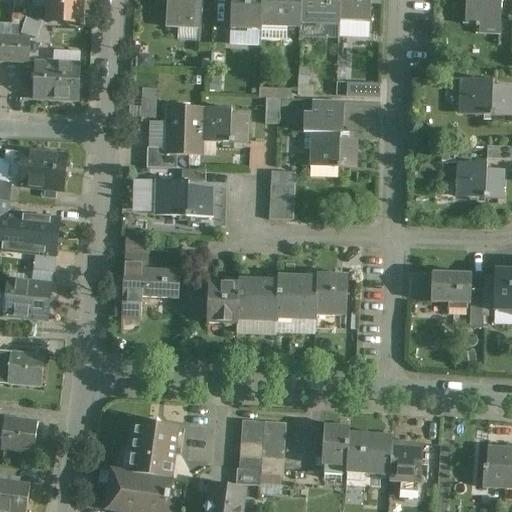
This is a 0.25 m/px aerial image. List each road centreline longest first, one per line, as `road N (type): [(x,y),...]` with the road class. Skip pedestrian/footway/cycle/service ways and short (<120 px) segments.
road 1 (residential): [(87,383),(390,388)]
road 2 (residential): [(108,133),(87,383)]
road 3 (residential): [(402,0),(394,235)]
road 4 (residential): [(255,206),(255,234),(394,235)]
road 5 (residential): [(394,235),(390,388)]
road 6 (residential): [(113,0),(108,133)]
road 7 (residential): [(87,383),(67,511)]
road 8 (residential): [(390,388),(511,394)]
